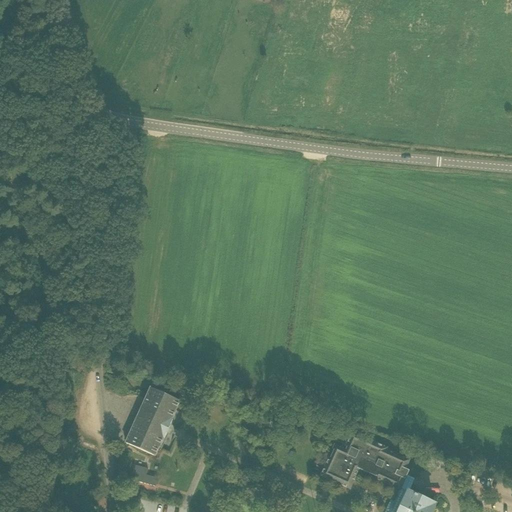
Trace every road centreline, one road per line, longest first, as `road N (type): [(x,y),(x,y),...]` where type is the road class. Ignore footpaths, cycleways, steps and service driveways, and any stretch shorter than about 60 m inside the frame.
road 1 (unclassified): [(62,0),(94,100),(119,120),(427,161)]
road 2 (residential): [(472,0),(427,161)]
